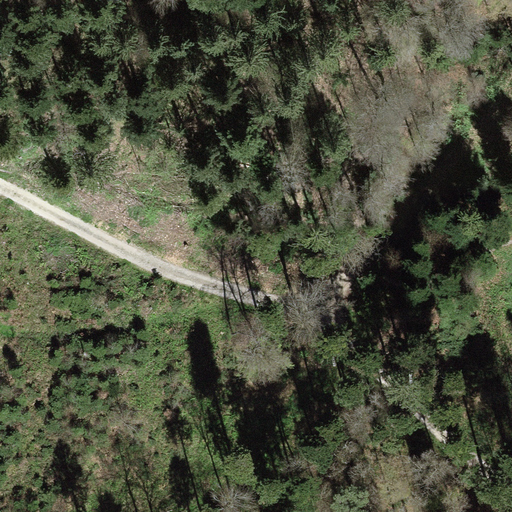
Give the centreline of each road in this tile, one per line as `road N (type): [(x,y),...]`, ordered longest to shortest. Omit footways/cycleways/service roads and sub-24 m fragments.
road 1 (track): [(0,184),(189,278),(316,318)]
road 2 (track): [(316,318),(511,494)]
